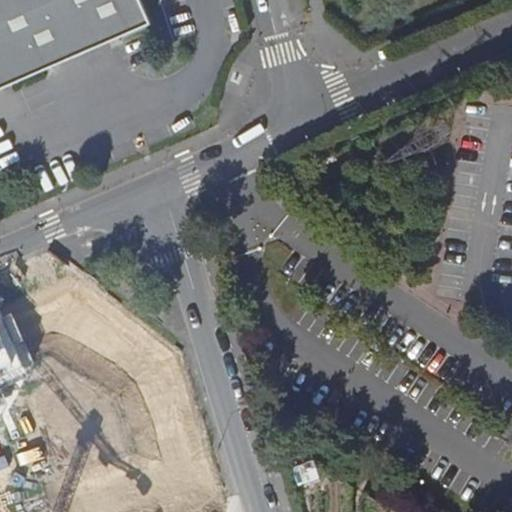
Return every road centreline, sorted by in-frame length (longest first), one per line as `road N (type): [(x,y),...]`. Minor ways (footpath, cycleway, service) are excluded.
road 1 (residential): [(251,190),(247,252),(268,314),(511,481)]
road 2 (residential): [(152,189),(193,287),(260,511)]
road 3 (residential): [(511,378),(281,223),(251,190)]
road 4 (residential): [(307,115),(511,25)]
road 5 (residential): [(152,189),(0,253)]
road 6 (residential): [(267,0),(307,115)]
